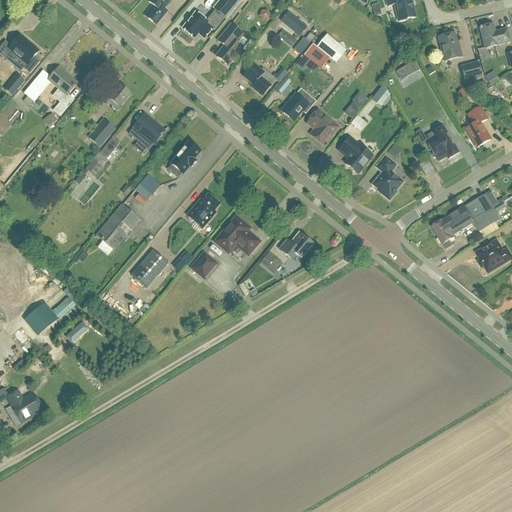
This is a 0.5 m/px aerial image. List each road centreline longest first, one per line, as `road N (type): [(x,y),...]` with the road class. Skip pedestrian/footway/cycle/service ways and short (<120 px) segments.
road 1 (tertiary): [(377,241),(82,0)]
road 2 (unclassified): [(168,369),(377,241)]
road 3 (track): [(0,469),(168,369)]
road 4 (tertiary): [(511,351),(377,241)]
road 5 (residential): [(394,229),(511,157)]
